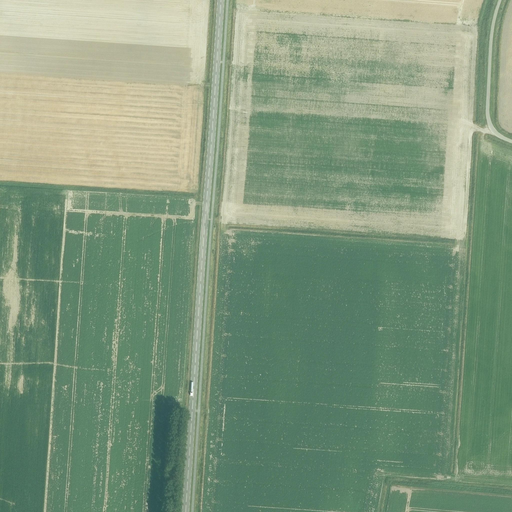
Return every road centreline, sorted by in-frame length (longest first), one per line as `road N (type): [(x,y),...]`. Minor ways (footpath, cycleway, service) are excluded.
road 1 (secondary): [(185,511),(221,0)]
road 2 (unclassified): [(511,141),(487,117),(500,0)]
